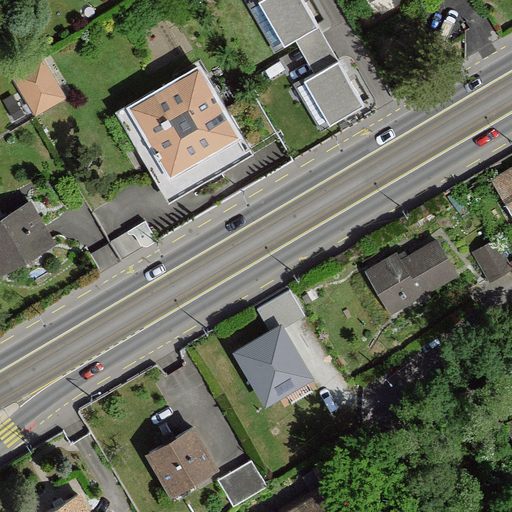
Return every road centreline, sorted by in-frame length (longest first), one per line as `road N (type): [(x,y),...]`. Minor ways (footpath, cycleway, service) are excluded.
road 1 (secondary): [(0,438),(78,376),(511,122)]
road 2 (secondary): [(511,61),(0,362)]
road 3 (residential): [(511,296),(407,380),(391,409),(389,447),(407,511)]
